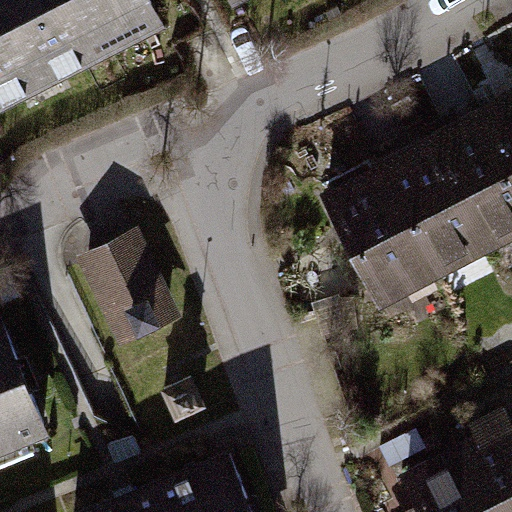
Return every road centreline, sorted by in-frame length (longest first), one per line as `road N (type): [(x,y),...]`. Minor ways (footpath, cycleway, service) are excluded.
road 1 (residential): [(169,137),(307,511)]
road 2 (residential): [(447,0),(169,137)]
road 3 (residential): [(169,137),(0,215)]
